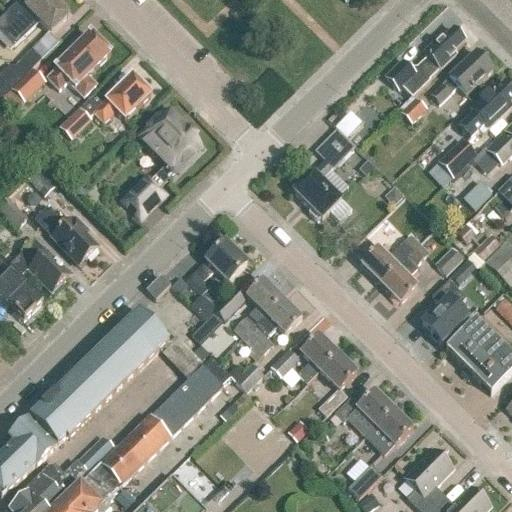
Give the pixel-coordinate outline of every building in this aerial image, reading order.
[(0,22),(0,37),(14,52),(41,25),(53,38),(70,20),(68,18),(69,16),(62,9),(60,11),(49,0),(39,0),(27,12),(29,14),(28,15),(18,5),(0,22)] [(455,37),(453,36),(439,49),(434,50),(425,59),(430,64),(419,75),(412,75),(404,67),(387,84),(399,97),(403,94),(414,105),(432,87),(431,86),(441,76),(443,77),(458,62),(456,59),(466,49),(463,46),(463,42),(459,37),(455,37)] [(89,81),(112,58),(92,38),(56,74),(58,75),(49,83),(61,95),(69,86),(85,102),(98,89),(89,81)] [(42,64),(32,54),(15,70),(10,70),(0,79),(0,104),(11,94),(42,64)] [(468,103),(494,77),(492,76),(492,72),(488,67),(484,67),(476,60),(433,103),(442,112),(459,95),(468,103)] [(45,87),(33,75),(13,96),(25,107),(45,87)] [(126,125),(152,100),(134,81),(119,96),(118,94),(95,117),(106,129),(118,117),(126,125)] [(508,111),(511,107),(511,92),(510,91),(505,91),(504,90),(492,103),(489,100),(471,117),(475,120),(461,134),(472,144),(485,131),(490,136),(511,114),(508,111)] [(413,131),(428,116),(416,104),(402,120),(413,131)] [(72,145),(93,125),(81,113),(61,133),(72,145)] [(160,194),(203,151),(186,134),(185,134),(167,116),(141,142),(168,170),(152,186),(149,183),(125,206),(142,224),(166,200),(160,194)] [(511,129),(504,138),(505,138),(486,156),(500,170),(511,158),(511,129)] [(339,137),(318,158),(326,166),(295,198),(313,216),(311,218),(320,226),(322,225),(323,226),(331,218),(341,228),(353,216),(323,186),(356,154),(339,137)] [(462,145),(437,168),(453,184),(477,161),(462,145)] [(18,168),(28,158),(17,147),(7,156),(18,168)] [(366,181),(374,173),(367,166),(359,174),(366,181)] [(27,185),(44,202),(56,191),(39,174),(27,185)] [(511,182),(497,197),(511,212),(511,182)] [(492,199),(480,187),(463,204),(474,216),(492,199)] [(394,212),(404,202),(394,191),(384,202),(394,212)] [(8,203),(0,211),(0,216),(17,234),(28,223),(8,203)] [(86,266),(98,254),(85,241),(87,239),(72,224),(66,230),(49,213),(35,226),(77,268),(83,263),(86,266)] [(505,230),(511,223),(511,221),(507,216),(498,224),(505,230)] [(466,249),(475,240),(466,230),(456,240),(466,249)] [(483,266),(499,250),(489,240),(473,257),(483,266)] [(511,241),(486,267),(511,293),(511,241)] [(409,262),(421,251),(412,242),(400,254),(409,262)] [(35,246),(12,269),(23,280),(29,274),(53,299),(72,281),(59,267),(60,266),(49,255),(46,257),(35,246)] [(230,289),(248,271),(226,248),(208,266),(209,267),(189,287),(192,291),(201,300),(203,302),(212,293),(207,288),(218,277),(230,289)] [(415,273),(429,259),(421,251),(409,262),(398,274),(382,290),(401,309),(417,293),(409,285),(418,276),(415,273)] [(361,269),(363,271),(382,290),(398,274),(409,262),(400,254),(399,252),(388,263),(379,254),(377,253),(361,269)] [(447,283),(464,266),(452,254),(435,271),(447,283)] [(0,262),(0,302),(25,327),(45,307),(0,262)] [(460,291),(477,274),(467,265),(451,282),(460,291)] [(182,300),(192,291),(189,287),(184,282),(174,292),(182,300)] [(157,307),(172,293),(162,283),(147,297),(157,307)] [(284,306),(273,295),(276,293),(267,283),(264,286),(248,302),(259,313),(248,324),(247,324),(236,336),(245,345),(284,306)] [(441,312),(423,331),(441,349),(469,322),(458,311),(466,303),(449,286),(432,303),(441,312)] [(246,307),(236,297),(216,317),(226,328),(246,307)] [(215,314),(203,302),(201,300),(189,312),(203,325),(215,314)] [(511,310),(505,303),(494,314),(511,331),(511,310)] [(303,325),(284,306),(245,345),(253,353),(250,356),(259,366),(271,354),(264,348),(279,333),(287,341),(303,325)] [(159,356),(168,347),(139,317),(10,444),(10,445),(0,454),(0,461),(1,462),(0,462),(0,503),(2,505),(37,471),(37,472),(67,443),(69,446),(79,434),(79,435),(159,356)] [(446,356),(491,400),(511,378),(511,365),(475,329),(476,328),(475,327),(446,356)] [(309,391),(321,378),(339,361),(320,342),(303,360),(312,369),(299,381),(309,391)] [(283,385),(300,367),(290,357),(272,375),(283,385)] [(341,397),(358,380),(339,361),(321,378),(340,397),(321,415),(329,423),(348,404),(341,397)] [(211,362),(202,370),(222,391),(230,383),(231,382),(227,379),(211,362)] [(246,398),(263,381),(251,369),(241,379),(234,386),(246,398)] [(223,392),(222,391),(202,370),(116,456),(100,472),(58,511),(101,511),(120,493),(223,392)] [(234,386),(241,379),(234,372),(227,379),(231,382),(230,383),(234,386)] [(348,425),(366,444),(394,416),(375,396),(363,408),(355,400),(336,420),(344,429),(348,425)] [(396,453),(413,435),(413,434),(412,434),(394,416),(366,444),(386,462),(396,452),(396,453)] [(297,448),(309,436),(299,425),(287,437),(297,448)] [(58,511),(100,472),(116,456),(103,443),(62,483),(60,482),(63,480),(55,472),(53,474),(51,472),(26,496),(28,499),(15,511),(58,511)] [(437,493),(454,476),(434,456),(406,485),(417,496),(408,506),(413,511),(436,511),(446,502),(437,493)] [(372,472),(349,495),(360,506),(383,482),(372,472)] [(203,511),(174,481),(141,511),(203,511)] [(490,511),(472,494),(454,511),(446,502),(436,511),(490,511)] [(361,511),(375,511),(379,509),(371,498),(358,508),(361,511)]
